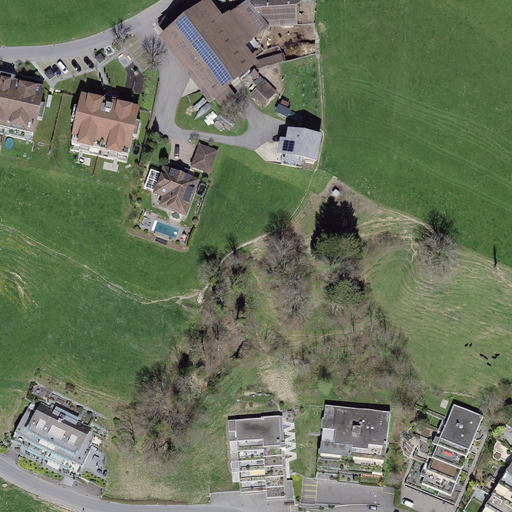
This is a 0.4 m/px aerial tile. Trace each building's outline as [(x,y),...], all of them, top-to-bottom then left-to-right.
[(219,27),(205,9),(161,44),(207,103),(250,69),(237,53),(268,30),(298,29),(297,0),(246,0),(246,5),(219,27)] [(43,91),(0,81),(0,127),(34,135),(43,91)] [(264,85),(251,100),(262,111),(276,96),(264,85)] [(137,123),(75,109),(68,144),(130,158),(137,123)] [(317,143),(285,137),(280,161),(313,167),(317,143)] [(199,148),(192,169),(208,174),(215,154),(199,148)] [(171,203),(168,213),(187,219),(197,183),(180,178),(177,185),(159,180),(154,198),(171,203)] [(327,401),(316,479),(383,488),(394,410),(327,401)] [(34,404),(10,450),(72,482),(96,436),(34,404)] [(481,416),(453,404),(427,470),(414,465),(407,485),(456,504),(463,485),(455,482),(481,416)] [(261,419),(229,421),(232,473),(239,472),(240,493),(266,491),(267,499),(285,497),(279,416),(261,417),(261,419)] [(511,511),(511,468),(485,511),(511,511)]
